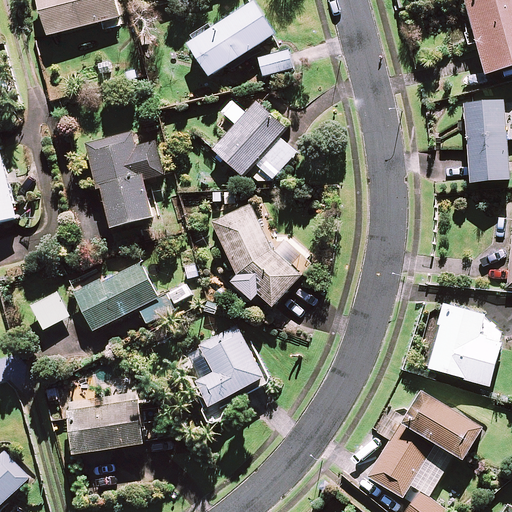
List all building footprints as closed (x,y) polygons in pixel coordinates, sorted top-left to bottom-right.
[(122,16),(117,0),(44,0),(52,32),(122,16)] [(511,62),(511,0),(468,0),(490,69),(511,62)] [(277,32),(258,2),(193,43),(213,74),(277,32)] [(296,64),(290,47),(261,58),(267,75),(296,64)] [(250,111),(234,98),(224,111),(238,122),(217,150),(249,175),(260,161),(278,175),(299,148),(281,134),(288,124),(257,101),(250,111)] [(511,102),(505,103),(505,98),(468,101),(474,179),(511,175),(511,151),(511,140),(511,139),(511,102)] [(156,126),(134,132),(90,143),(101,187),(106,185),(116,223),(157,212),(148,177),(167,172),(156,126)] [(0,219),(19,214),(1,145),(0,145),(0,219)] [(277,243),(255,200),(216,220),(242,270),(277,301),(305,271),(315,260),(290,236),(277,243)] [(79,292),(96,328),(141,306),(147,320),(167,311),(143,262),(79,292)] [(194,294),(188,281),(169,291),(176,303),(194,294)] [(72,315),(60,290),(34,304),(47,328),(72,315)] [(488,310),(445,296),(424,360),(492,382),(506,340),(481,332),(488,310)] [(268,370),(240,321),(203,342),(217,367),(199,378),(212,402),(246,383),(268,370)] [(487,422),(430,387),(411,417),(468,453),(487,422)] [(147,439),(141,398),(72,407),(78,449),(147,439)] [(373,473),(405,493),(414,479),(432,490),(454,455),(405,423),(373,473)] [(30,475),(6,452),(0,458),(0,511),(1,511),(4,503),(30,475)] [(448,511),(449,511),(422,491),(406,511),(448,511)]
